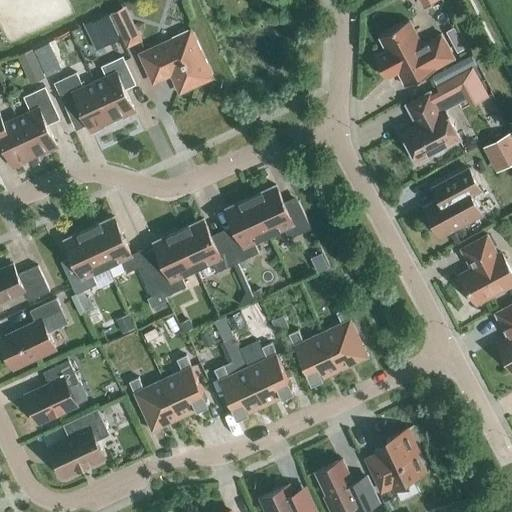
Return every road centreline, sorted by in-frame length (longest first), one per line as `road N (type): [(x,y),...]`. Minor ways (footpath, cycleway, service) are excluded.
road 1 (residential): [(451,354),(241,456),(153,468),(74,505),(51,506),(32,492),(0,422)]
road 2 (residential): [(0,208),(78,176),(103,175),(158,194),(184,190),(336,122)]
road 3 (residential): [(451,354),(336,122)]
road 4 (residential): [(336,122),(339,0)]
